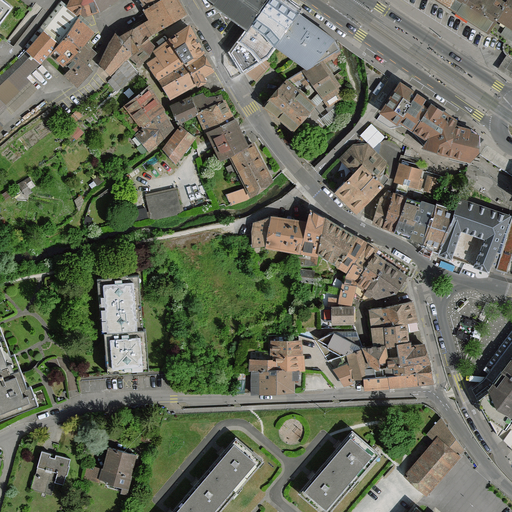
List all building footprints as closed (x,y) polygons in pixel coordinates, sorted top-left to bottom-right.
[(0,0),(0,23),(13,7),(2,0),(0,0)] [(115,0),(72,0),(70,7),(80,16),(81,17),(98,11),(112,4),(115,0)] [(137,0),(137,1),(144,10),(160,0),(137,0)] [(186,15),(177,0),(160,0),(144,10),(150,19),(152,22),(147,26),(152,35),(186,15)] [(248,30),(269,0),(210,0),(214,3),(213,6),(248,30)] [(299,13),(279,0),(269,0),(248,30),(232,52),(243,71),(269,55),(272,50),(275,46),(299,13)] [(464,0),(439,0),(458,12),(464,0)] [(507,3),(501,0),(464,0),(458,12),(489,32),(507,3)] [(511,0),(508,0),(507,3),(489,32),(506,42),(508,40),(511,39),(511,38),(511,0)] [(78,19),(80,16),(70,7),(62,1),(47,20),(26,46),(28,49),(43,33),(57,45),(78,19)] [(299,13),(275,46),(307,68),(321,60),(315,55),(330,35),(299,13)] [(57,45),(52,51),(65,64),(66,63),(83,44),(93,33),(78,19),(57,45)] [(141,25),(148,37),(152,35),(147,26),(152,22),(150,19),(141,25)] [(148,37),(141,25),(120,37),(131,52),(133,54),(148,41),(150,40),(148,37)] [(204,54),(190,27),(171,40),(186,63),(187,64),(204,54)] [(43,33),(28,49),(28,50),(0,77),(0,101),(0,102),(25,78),(41,62),(52,51),(57,45),(43,33)] [(337,40),(330,35),(315,55),(321,60),(322,59),(332,52),(330,51),(337,40)] [(131,52),(120,37),(112,43),(102,64),(110,74),(126,59),(131,52)] [(186,63),(171,40),(158,50),(164,58),(151,67),(159,80),(186,63)] [(330,51),(332,52),(340,48),(337,40),(330,51)] [(153,45),(148,41),(133,54),(131,56),(139,63),(149,54),(153,45)] [(90,50),(83,44),(66,63),(83,80),(93,70),(87,64),(92,58),(87,53),(90,50)] [(343,56),(340,48),(332,52),(322,59),(325,63),(333,59),(334,61),(343,56)] [(278,60),(272,50),(269,55),(243,71),(252,85),(270,66),(278,60)] [(204,54),(187,64),(197,81),(199,85),(207,81),(205,76),(215,70),(204,54)] [(511,57),(507,54),(500,64),(497,69),(511,78),(511,57)] [(307,68),(303,70),(307,76),(326,100),(341,90),(331,77),(333,75),(325,63),(322,59),(321,60),(307,68)] [(138,72),(127,60),(108,81),(116,91),(138,72)] [(197,81),(187,64),(186,63),(159,80),(169,96),(197,81)] [(307,76),(303,70),(287,80),(293,85),(307,76)] [(0,102),(3,105),(28,81),(25,78),(0,102)] [(293,85),(287,80),(264,105),(279,115),(295,129),(316,106),(293,85)] [(425,100),(401,84),(377,120),(391,129),(396,128),(395,124),(397,121),(399,123),(401,120),(415,129),(428,109),(422,105),(425,100)] [(162,110),(147,88),(126,105),(140,121),(143,124),(162,110)] [(199,98),(198,96),(192,98),(199,113),(224,100),(222,96),(219,97),(211,98),(208,100),(206,96),(199,98)] [(178,123),(199,113),(192,98),(171,107),(178,123)] [(233,120),(224,100),(199,113),(208,132),(209,131),(233,120)] [(432,104),(428,109),(415,129),(429,139),(424,146),(448,153),(456,126),(457,121),(432,104)] [(137,124),(140,121),(126,105),(118,111),(136,133),(137,135),(142,131),(137,124)] [(162,110),(143,124),(146,128),(142,131),(137,135),(146,146),(149,150),(168,133),(165,129),(171,125),(162,110)] [(234,119),(233,120),(209,131),(214,142),(223,159),(231,155),(247,147),(240,130),(234,119)] [(362,134),(375,146),(387,135),(373,122),(362,134)] [(471,130),(456,126),(448,153),(471,160),(479,152),(479,135),(472,134),(471,130)] [(181,128),(164,150),(175,162),(194,137),(181,128)] [(137,135),(136,133),(130,137),(142,151),(146,146),(137,135)] [(362,138),(344,156),(357,169),(335,192),(357,214),(384,185),(377,179),(383,173),(386,162),(362,138)] [(253,144),(247,147),(231,155),(241,175),(263,163),(253,144)] [(272,181),(263,163),(241,175),(249,190),(253,196),(264,189),(272,181)] [(422,170),(402,164),(396,181),(420,188),(423,180),(419,179),(422,170)] [(389,179),(383,173),(377,179),(384,185),(389,179)] [(438,179),(429,176),(425,190),(435,192),(438,183),(438,179)] [(445,185),(438,183),(435,192),(434,195),(438,196),(440,195),(441,193),(443,194),(445,185)] [(182,213),(177,190),(146,196),(152,220),(182,213)] [(253,196),(249,190),(234,195),(233,192),(227,194),(232,205),(248,199),(253,196)] [(385,226),(394,194),(386,192),(380,201),(374,222),(385,226)] [(396,230),(407,198),(394,194),(385,226),(396,230)] [(411,236),(421,202),(407,198),(396,230),(411,236)] [(460,199),(455,213),(442,247),(439,254),(452,259),(462,230),(485,238),(475,266),(488,271),(509,216),(460,199)] [(425,241),(435,207),(421,202),(411,236),(425,241)] [(442,247),(455,213),(435,207),(425,241),(442,247)] [(304,222),(299,251),(319,254),(319,252),(326,218),(312,210),(311,210),(307,222),(304,222)] [(299,251),(304,222),(272,216),(272,218),(267,245),(299,251)] [(267,245),(272,218),(268,218),(256,222),(255,231),(255,239),(252,240),(252,247),(267,245)] [(326,218),(319,252),(339,264),(356,237),(326,218)] [(367,243),(356,237),(339,264),(339,265),(349,271),(346,275),(358,281),(365,269),(355,263),(367,243)] [(355,263),(365,269),(375,255),(379,249),(367,243),(355,263)] [(319,254),(299,251),(296,267),(317,265),(319,254)] [(386,262),(375,255),(365,269),(358,281),(369,289),(386,262)] [(407,277),(386,262),(369,289),(367,291),(372,294),(378,298),(383,292),(387,295),(397,292),(407,277)] [(301,270),(300,282),(314,283),(315,272),(301,270)] [(108,332),(111,372),(147,370),(143,329),(140,329),(137,274),(101,277),(105,332),(108,332)] [(341,299),(345,283),(336,278),(333,284),(331,298),(341,299)] [(357,285),(345,283),(341,299),(331,298),(331,307),(333,307),(353,306),(357,285)] [(385,326),(406,323),(417,321),(413,301),(382,307),(384,326),(385,326)] [(333,307),(334,322),(354,321),(353,306),(333,307)] [(374,327),(384,326),(382,307),(371,308),(374,327)] [(385,326),(387,345),(408,342),(406,323),(385,326)] [(387,345),(385,326),(384,326),(374,327),(376,345),(376,346),(387,345)] [(364,347),(363,346),(357,331),(334,331),(318,339),(323,342),(322,344),(335,351),(337,350),(341,356),(347,354),(364,347)] [(0,381),(23,373),(16,355),(15,353),(11,355),(6,341),(0,343),(0,381)] [(273,355),(275,355),(301,355),(300,341),(273,341),(273,355)] [(411,346),(410,341),(408,342),(387,345),(390,367),(430,362),(424,345),(411,346)] [(390,367),(387,345),(376,346),(376,345),(363,346),(364,347),(371,365),(378,368),(390,367)] [(364,347),(347,354),(350,365),(354,379),(356,379),(355,376),(364,375),(364,377),(389,375),(416,372),(419,383),(433,382),(430,362),(390,367),(378,368),(371,365),(364,347)] [(275,355),(276,359),(277,370),(299,370),(302,370),(301,355),(275,355)] [(253,370),(277,370),(276,359),(254,359),(253,370)] [(49,370),(43,363),(39,368),(45,374),(49,370)] [(354,379),(350,365),(335,370),(344,383),(353,381),(352,380),(354,379)] [(511,368),(497,389),(506,408),(511,411),(511,368)] [(299,379),(299,370),(277,370),(253,370),(253,394),(295,391),(295,379),(299,379)] [(416,372),(389,375),(390,386),(419,383),(416,372)] [(0,419),(39,405),(34,390),(33,389),(32,386),(28,388),(23,373),(0,381),(0,419)] [(389,375),(364,377),(365,387),(390,386),(389,375)] [(435,441),(440,436),(460,454),(465,448),(442,418),(428,434),(435,441)] [(326,462),(353,484),(379,453),(353,431),(326,462)] [(440,436),(435,441),(405,476),(426,494),(460,455),(460,454),(440,436)] [(211,468),(238,490),(263,459),(237,437),(211,468)] [(112,480),(112,482),(128,486),(136,455),(110,447),(104,469),(102,477),(112,480)] [(71,458),(43,451),(33,487),(47,491),(50,480),(64,484),(71,458)] [(301,492),(323,511),(329,511),(353,484),(326,462),(301,492)] [(102,477),(104,469),(88,465),(85,478),(100,482),(102,477)] [(184,499),(199,511),(218,511),(238,490),(211,468),(184,499)] [(199,511),(184,499),(172,511),(199,511)]
